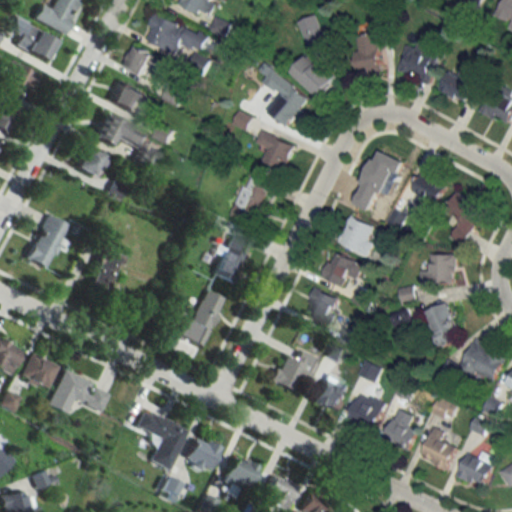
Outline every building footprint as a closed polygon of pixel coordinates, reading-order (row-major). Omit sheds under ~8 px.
[(53,0),(50,7),(38,2),(31,20),(63,32),(76,0),(53,0)] [(218,8),(214,0),(184,0),(194,19),(218,8)] [(511,0),(503,0),(494,18),(511,27),(511,0)] [(144,38),(177,54),(182,43),(202,53),(210,37),(157,11),(144,38)] [(229,36),(232,21),(214,18),(211,32),(229,36)] [(53,40),(24,24),(13,44),(43,60),(53,40)] [(359,34),(358,71),(380,71),(381,35),(359,34)] [(400,73),(432,81),(439,56),(431,54),(433,46),(419,42),(418,45),(408,42),(400,73)] [(126,65),(151,80),(163,60),(137,46),(126,65)] [(293,71),(323,99),(342,79),(312,51),(293,71)] [(0,83),(0,86),(21,98),(35,74),(12,62),(0,83)] [(311,98),(274,68),(264,80),(284,96),(271,112),(288,126),(311,98)] [(465,102),(475,83),(451,70),(441,90),(465,102)] [(108,102),(136,115),(146,94),(119,80),(108,102)] [(185,94),(171,85),(164,98),(177,106),(185,94)] [(481,112),(511,124),(511,99),(489,91),(481,112)] [(0,130),(2,132),(17,108),(0,97),(0,130)] [(147,170),(155,152),(146,148),(151,135),(100,112),(90,137),(110,145),(113,138),(136,148),(130,162),(147,170)] [(269,149),(264,161),(285,170),(296,144),(264,131),(258,144),(269,149)] [(357,203),(376,211),(399,159),(380,151),(357,203)] [(272,180),(252,171),(232,215),(252,224),(272,180)] [(414,191),(439,203),(448,185),(423,172),(414,191)] [(486,209),(459,191),(447,210),(463,220),(458,226),(470,234),(486,209)] [(45,268),(65,223),(43,214),(24,259),(45,268)] [(382,229),(354,215),(340,241),(368,255),(382,229)] [(210,274),(228,282),(246,242),(228,234),(210,274)] [(97,247),(88,285),(108,290),(117,252),(97,247)] [(324,276),(343,286),(347,277),(357,282),(365,264),(337,250),(324,276)] [(454,283),(454,259),(433,259),(433,271),(423,271),(423,283),(454,283)] [(353,300),(368,308),(376,293),(361,285),(353,300)] [(342,300),(318,287),(304,313),(329,326),(342,300)] [(201,345),(221,297),(200,288),(180,336),(201,345)] [(450,334),(460,330),(448,302),(428,311),(443,345),(453,340),(450,334)] [(509,353),(476,337),(463,365),(450,359),(447,366),(493,388),(509,353)] [(0,371),(5,375),(19,350),(0,338),(0,371)] [(336,363),(344,349),(331,342),(323,356),(336,363)] [(54,365),(27,353),(16,378),(43,390),(54,365)] [(268,381),(297,392),(306,371),(277,359),(268,381)] [(377,382),(384,366),(367,359),(360,374),(377,382)] [(70,399),(98,411),(107,390),(60,370),(45,405),(64,413),(70,399)] [(336,413),(349,385),(324,373),(311,401),(336,413)] [(386,402),(360,392),(350,418),(376,428),(386,402)] [(1,408),(13,408),(13,394),(1,394),(1,408)] [(433,412),(452,420),(459,404),(440,396),(433,412)] [(147,461),(167,469),(184,427),(140,409),(132,427),(157,438),(147,461)] [(386,431),(408,448),(420,432),(411,424),(416,418),(404,409),(386,431)] [(471,428),(484,436),(492,422),(479,414),(471,428)] [(447,469),(457,448),(443,441),(447,433),(436,427),(422,457),(447,469)] [(218,447),(194,434),(179,461),(203,474),(218,447)] [(0,446),(0,471),(12,459),(0,446)] [(479,458),(471,453),(459,473),(482,487),(499,460),(483,450),(479,458)] [(240,494),(255,469),(232,455),(217,481),(240,494)] [(511,461),(501,468),(511,487),(511,485),(511,461)] [(51,482),(46,469),(27,475),(33,489),(51,482)] [(284,509),(295,485),(270,474),(259,498),(284,509)] [(171,500),(180,482),(166,475),(157,493),(171,500)] [(0,494),(0,511),(34,511),(31,495),(22,497),(20,490),(0,494)] [(299,511),(326,511),(329,504),(304,495),(297,511),(299,511)]
